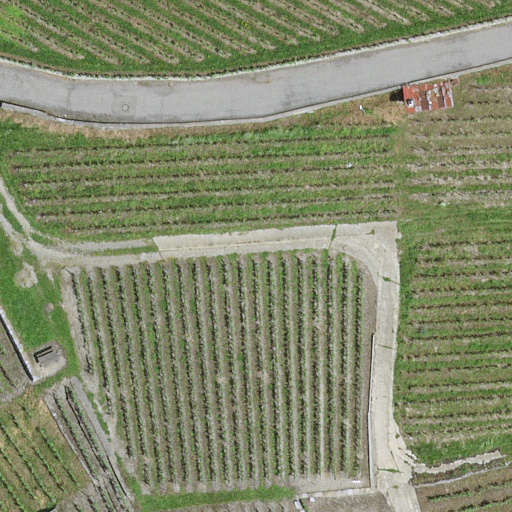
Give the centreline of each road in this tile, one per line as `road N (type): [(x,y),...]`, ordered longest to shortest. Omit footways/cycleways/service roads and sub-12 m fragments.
road 1 (track): [(0,197),(26,230),(88,253),(332,238),(374,258),(390,305),(383,446),(406,511)]
road 2 (unclassified): [(511,38),(272,92),(163,104),(0,84)]
